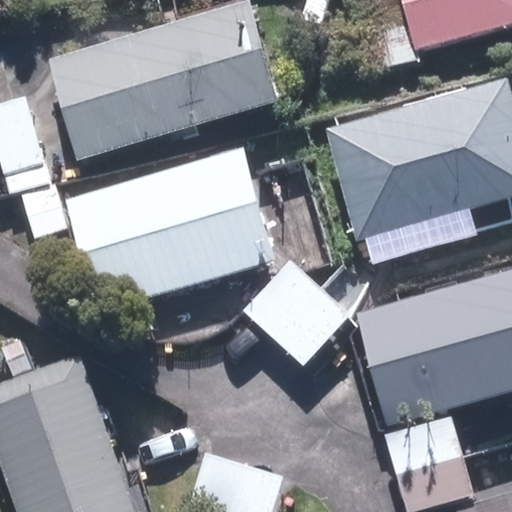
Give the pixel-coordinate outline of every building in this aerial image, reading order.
[(511,0),(408,0),(421,49),(511,25),(511,0)] [(58,64),(85,159),(284,102),(257,7),(58,64)] [(511,81),(334,132),(365,238),(511,196),(511,81)] [(32,104),(0,114),(0,162),(12,197),(22,194),(39,246),(75,234),(32,104)] [(248,151),(72,202),(103,310),(280,259),(248,151)] [(354,320),(296,271),(252,323),(310,373),(354,320)] [(511,280),(363,322),(391,425),(511,392),(511,280)] [(139,511),(86,360),(0,389),(0,444),(24,511),(139,511)] [(283,511),(293,481),(214,458),(198,511),(283,511)] [(511,511),(511,493),(463,507),(464,511),(511,511)]
